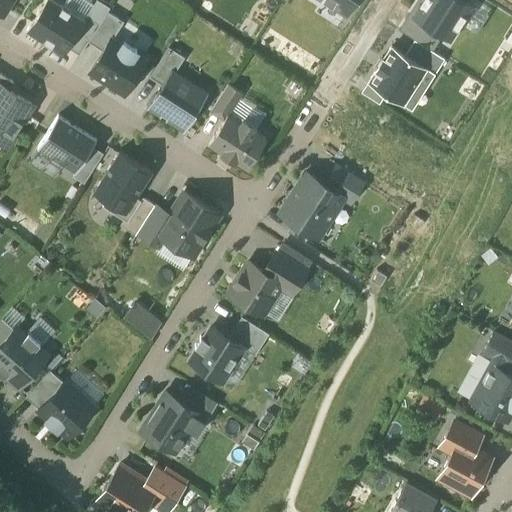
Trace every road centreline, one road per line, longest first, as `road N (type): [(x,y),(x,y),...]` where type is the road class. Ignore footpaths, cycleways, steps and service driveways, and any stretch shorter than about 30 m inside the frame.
road 1 (residential): [(246,210),(72,499),(0,434)]
road 2 (residential): [(0,48),(246,210)]
road 3 (unclassified): [(246,210),(369,296)]
road 4 (residential): [(315,102),(246,210)]
road 5 (residential): [(384,0),(315,102)]
